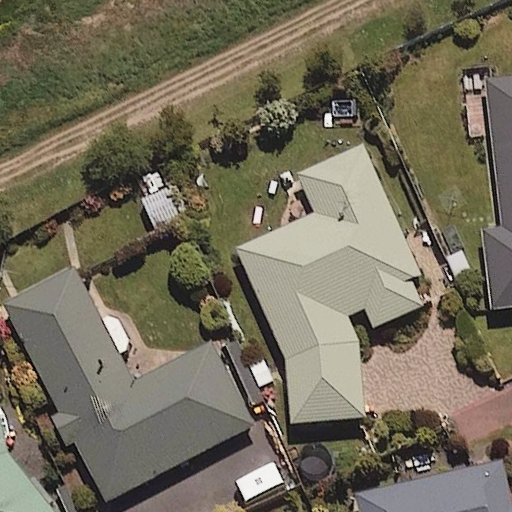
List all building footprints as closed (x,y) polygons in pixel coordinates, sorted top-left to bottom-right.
[(511,81),(493,83),(506,234),(492,235),(499,314),(511,312),(511,81)] [(295,182),(313,223),(242,254),(290,364),(298,431),(368,422),(355,320),(369,313),(378,333),(422,314),(411,287),(423,282),(367,150),(295,182)] [(137,388),(78,273),(8,308),(109,507),(258,432),(215,348),(137,388)] [(0,511),(53,511),(18,468),(2,427),(0,413),(0,511)] [(511,511),(511,481),(509,467),(351,505),(352,511),(511,511)]
